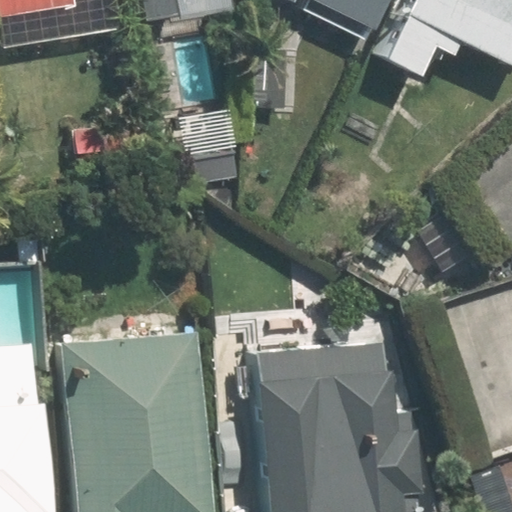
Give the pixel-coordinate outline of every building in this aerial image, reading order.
[(126,0),(128,11),(185,0),(126,0)] [(511,0),(397,0),(375,47),(412,64),(427,33),(445,41),(451,28),(511,55),(511,0)] [(54,331),(67,511),(204,511),(190,321),(54,331)] [(246,344),(259,511),(397,511),(395,481),(416,480),(412,421),(391,422),(384,334),(246,344)] [(0,511),(40,511),(33,396),(24,397),(22,365),(0,366),(0,511)]
